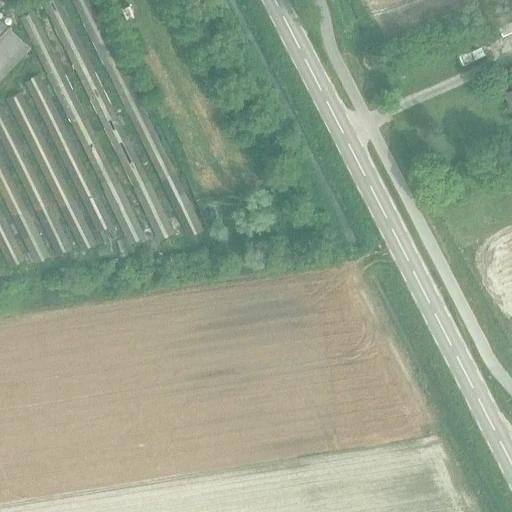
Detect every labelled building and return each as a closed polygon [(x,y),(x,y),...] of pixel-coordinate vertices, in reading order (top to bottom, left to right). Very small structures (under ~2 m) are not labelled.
[(47,0),(41,3),(132,188),(147,180),(58,0),(47,0)] [(70,0),(160,180),(174,173),(88,0),(70,0)] [(17,17),(103,191),(118,183),(33,10),(17,17)] [(0,77),(29,46),(0,19),(0,77)] [(22,81),(82,201),(97,194),(37,74),(22,81)] [(511,90),(503,95),(511,115),(511,90)] [(6,98),(59,206),(74,199),(20,91),(6,98)] [(0,105),(0,140),(35,211),(50,204),(1,105),(0,105)] [(0,194),(11,216),(26,209),(0,157),(0,194)] [(126,195),(128,203),(189,188),(187,180),(126,195)]
